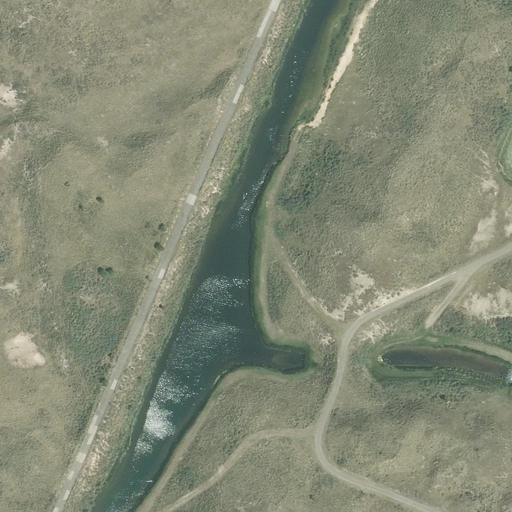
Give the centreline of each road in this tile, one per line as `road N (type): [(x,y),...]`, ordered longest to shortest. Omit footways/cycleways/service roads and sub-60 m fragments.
road 1 (track): [(58,511),(278,0)]
road 2 (track): [(371,0),(281,168),(268,225),(303,291),(323,316),(348,326)]
